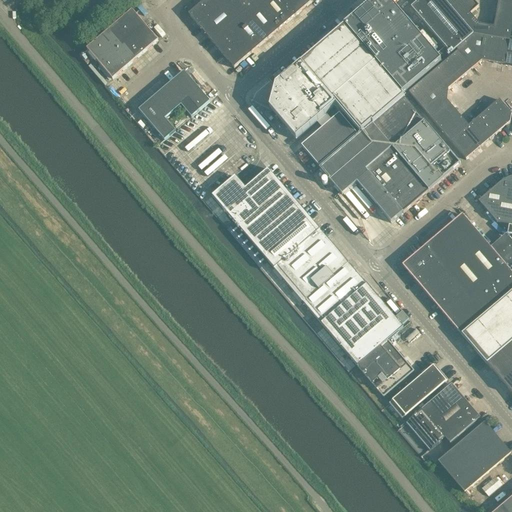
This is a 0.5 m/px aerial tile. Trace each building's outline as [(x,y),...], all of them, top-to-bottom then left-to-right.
[(51,0),(34,0),(45,12),(54,4),(51,0)] [(211,0),(203,0),(199,4),(210,18),(220,10),(211,0)] [(228,0),(211,0),(220,10),(230,1),(228,0)] [(248,0),(228,0),(230,1),(241,15),(245,11),(253,5),(248,0)] [(258,0),(256,2),(278,29),(295,15),(284,2),(282,0),(258,0)] [(311,0),(285,0),(284,2),(295,15),(312,0),(311,0)] [(344,26),(402,95),(441,61),(434,54),(388,0),(373,0),(344,25),(344,26)] [(418,0),(410,7),(445,47),(436,55),(435,53),(434,54),(441,61),(456,48),(473,33),(462,21),(450,7),(443,0),(418,0)] [(472,0),(458,0),(450,7),(462,21),(470,14),(478,7),(472,0)] [(210,18),(200,27),(211,40),(228,25),(241,15),(230,1),(220,10),(210,18)] [(253,5),(245,11),(267,38),(278,29),(256,2),(253,5)] [(511,4),(498,2),(495,20),(511,23),(511,4)] [(199,4),(188,13),(200,27),(210,18),(199,4)] [(132,8),(116,21),(142,52),(158,39),(132,8)] [(241,15),(228,25),(239,39),(250,53),(267,38),(245,11),(241,15)] [(470,14),(462,21),(473,33),(485,35),(487,36),(489,26),(479,24),(470,14)] [(489,26),(487,36),(496,37),(508,39),(511,40),(511,23),(495,20),(494,27),(489,26)] [(116,21),(101,34),(127,65),(142,52),(116,21)] [(228,25),(211,40),(222,53),(239,39),(228,25)] [(267,107),(266,109),(293,139),(295,141),(334,107),(339,113),(357,133),(357,134),(402,95),(344,26),(271,87),(267,107)] [(473,33),(456,48),(457,50),(472,67),(481,59),(485,35),(473,33)] [(95,40),(86,47),(112,78),(127,65),(101,34),(95,40)] [(485,35),(481,59),(492,61),(496,37),(487,36),(485,35)] [(496,37),(492,61),(504,63),(508,39),(496,37)] [(239,39),(222,53),(233,67),(250,53),(239,39)] [(457,50),(441,64),(455,80),(472,67),(457,50)] [(441,64),(422,80),(447,87),(455,80),(441,64)] [(184,69),(173,79),(188,97),(198,109),(209,100),(184,69)] [(173,79),(165,85),(181,104),(180,105),(190,116),(198,109),(188,97),(173,79)] [(422,80),(408,92),(420,106),(446,99),(447,87),(422,80)] [(165,85),(157,92),(173,111),(180,105),(181,104),(165,85)] [(157,92),(148,99),(164,118),(173,111),(157,92)] [(371,123),(367,127),(424,194),(428,191),(460,163),(404,97),(372,124),(371,123)] [(498,98),(489,106),(505,125),(509,122),(510,112),(498,98)] [(148,99),(138,108),(164,139),(174,130),(164,118),(148,99)] [(446,99),(420,106),(435,124),(453,107),(446,99)] [(489,106),(481,113),(497,132),(505,125),(489,106)] [(453,107),(435,124),(442,133),(460,116),(453,107)] [(339,113),(301,145),(318,166),(357,133),(339,113)] [(481,113),(473,119),(489,138),(497,132),(481,113)] [(460,116),(442,133),(448,139),(450,141),(458,134),(465,127),(468,124),(460,116)] [(468,124),(465,127),(481,145),(489,138),(473,119),(468,124)] [(367,127),(319,168),(342,195),(342,194),(357,182),(391,222),(397,217),(402,212),(403,213),(424,194),(367,127)] [(465,127),(458,134),(473,152),(481,145),(465,127)] [(458,134),(450,141),(465,159),(473,152),(458,134)] [(234,176),(211,195),(273,269),(319,229),(267,168),(244,187),(234,176)] [(498,182),(477,200),(495,221),(511,224),(511,174),(510,175),(507,176),(507,177),(502,179),(498,182)] [(462,214),(424,246),(434,258),(437,262),(444,270),(454,281),(463,292),(473,304),(483,315),(511,290),(511,272),(493,251),(490,247),(462,214)] [(511,241),(506,234),(490,247),(493,251),(511,272),(511,225),(509,225),(507,234),(511,234),(511,241)] [(319,229),(273,269),(305,307),(352,267),(319,229)] [(424,247),(402,265),(412,276),(434,258),(424,246),(424,247)] [(434,258),(412,276),(422,288),(444,270),(437,262),(434,258)] [(352,267),(305,307),(320,323),(324,328),(363,294),(367,291),(370,289),(366,284),(358,275),(352,267)] [(444,270),(422,288),(432,300),(454,281),(444,270)] [(381,281),(377,284),(395,305),(399,301),(381,281)] [(454,281),(432,300),(441,311),(463,292),(454,281)] [(363,294),(324,328),(356,366),(387,340),(386,340),(402,326),(400,324),(407,317),(401,310),(400,310),(394,315),(394,316),(393,316),(390,312),(370,289),(367,291),(363,294)] [(511,290),(483,315),(461,334),(477,353),(486,363),(511,341),(511,290)] [(463,292),(441,311),(451,322),(473,304),(463,292)] [(473,304),(451,322),(461,334),(483,315),(473,304)] [(387,340),(356,366),(357,366),(382,395),(384,394),(390,402),(410,384),(404,377),(412,370),(387,340)] [(511,341),(486,363),(486,364),(511,393),(511,341)] [(390,402),(389,403),(402,418),(447,380),(448,380),(447,379),(434,364),(410,384),(390,402)] [(451,385),(421,410),(435,427),(466,401),(453,385),(452,384),(451,385)] [(476,390),(473,393),(484,404),(487,400),(476,390)] [(466,401),(435,427),(444,437),(450,444),(480,418),(466,401)] [(421,410),(406,423),(429,450),(444,437),(435,427),(421,410)] [(484,423),(439,462),(464,492),(510,453),(485,423),(484,423)] [(496,469),(482,482),(490,491),(504,478),(496,469)] [(511,511),(511,497),(494,511),(511,511)]
